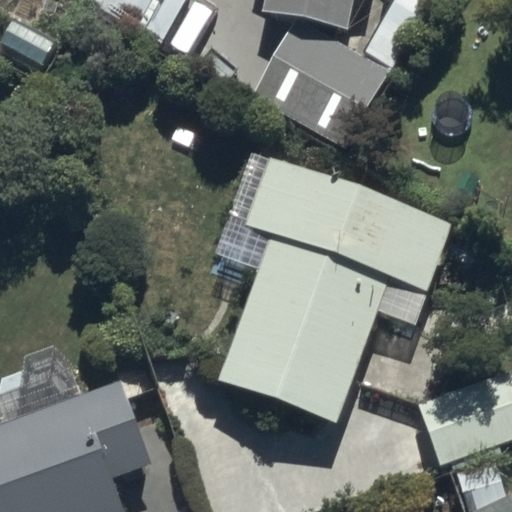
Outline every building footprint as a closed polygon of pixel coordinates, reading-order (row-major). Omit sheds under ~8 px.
[(196,0),(140,0),(119,39),(162,63),(196,0)] [(396,87),(336,54),(337,52),(351,52),(360,9),(375,12),(377,0),(276,0),(269,36),(292,41),(258,122),(347,168),(396,87)] [(61,50),(15,27),(0,55),(0,70),(39,91),(61,50)] [(341,443),(390,302),(430,316),(454,245),(274,182),(251,250),(272,257),(222,402),(341,443)] [(444,489),(511,465),(511,384),(419,416),(444,489)] [(0,445),(0,511),(120,511),(116,501),(156,487),(125,402),(0,445)] [(505,511),(494,478),(455,491),(462,511),(505,511)]
